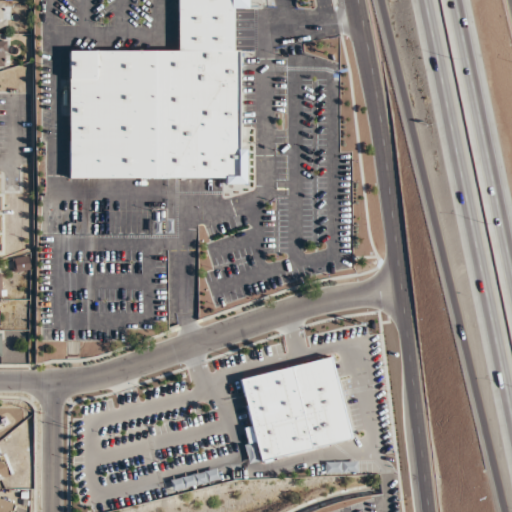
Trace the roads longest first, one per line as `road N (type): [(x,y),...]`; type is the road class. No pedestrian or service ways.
road 1 (motorway): [(383,0),(511,511)]
road 2 (secondary): [(354,0),(380,128),(428,511)]
road 3 (motorway): [(417,0),(511,453)]
road 4 (residential): [(0,383),(52,386),(304,304),(400,288)]
road 5 (motorway): [(511,237),(462,0)]
road 6 (residential): [(52,511),(52,386)]
